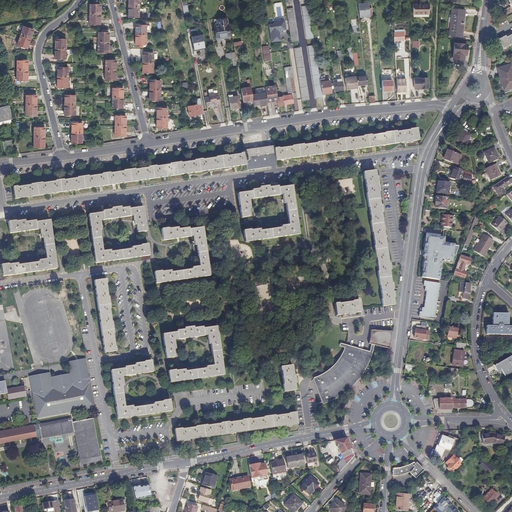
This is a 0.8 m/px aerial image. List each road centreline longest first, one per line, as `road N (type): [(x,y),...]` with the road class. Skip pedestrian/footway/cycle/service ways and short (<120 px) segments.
road 1 (residential): [(273,172),(1,209),(0,198)]
road 2 (residential): [(80,0),(38,48),(61,157)]
road 3 (tertiary): [(428,151),(403,314)]
road 4 (residential): [(428,151),(273,172)]
road 5 (residential): [(146,144),(109,0)]
road 6 (residential): [(501,410),(477,356),(475,315),(487,280)]
road 7 (tertiary): [(183,463),(309,437)]
road 8 (residential): [(267,124),(146,144)]
